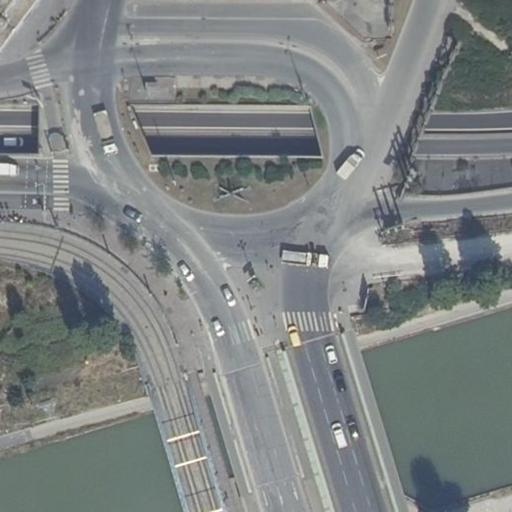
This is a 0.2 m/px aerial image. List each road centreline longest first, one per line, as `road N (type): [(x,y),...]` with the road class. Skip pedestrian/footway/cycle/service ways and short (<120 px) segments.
road 1 (motorway): [(0,136),(511,143)]
road 2 (motorway): [(511,118),(0,114)]
road 3 (primary): [(351,170),(326,83),(300,64),(91,56)]
road 4 (primary): [(160,220),(214,296),(285,511)]
road 5 (primary): [(361,511),(307,321),(306,270),(326,224)]
road 6 (primary): [(351,170),(379,131),(428,0)]
road 7 (motorway): [(326,224),(511,196)]
road 8 (primary): [(160,220),(274,232),(326,224)]
road 9 (primary): [(91,56),(105,147),(118,176)]
